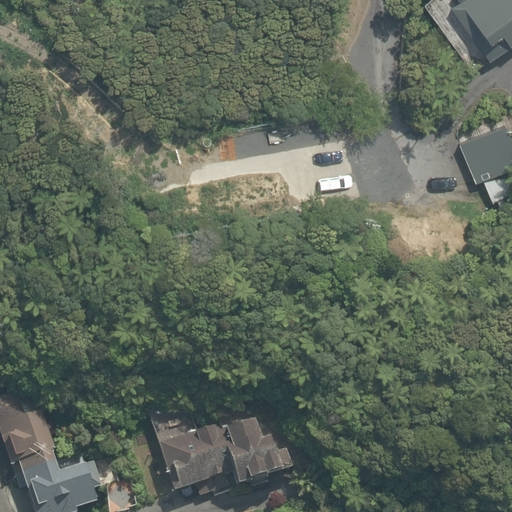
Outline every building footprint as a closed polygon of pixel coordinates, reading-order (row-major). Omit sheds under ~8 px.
[(511,0),(476,0),(484,10),(472,22),(497,55),(511,44),(511,0)] [(456,142),(475,181),(511,165),(511,149),(499,125),(456,142)] [(356,232),(357,222),(347,220),(346,230),(356,232)] [(28,487),(35,511),(74,511),(77,511),(76,509),(96,503),(92,490),(102,487),(101,485),(111,483),(105,461),(92,464),(58,474),(51,452),(53,451),(42,412),(39,413),(33,395),(19,399),(17,391),(0,396),(0,435),(19,490),(28,487)] [(195,486),(199,496),(226,487),(223,477),(233,473),(238,488),(292,470),(284,447),(276,450),(271,436),(260,440),(254,420),(221,431),(220,426),(156,448),(171,494),(195,486)]
